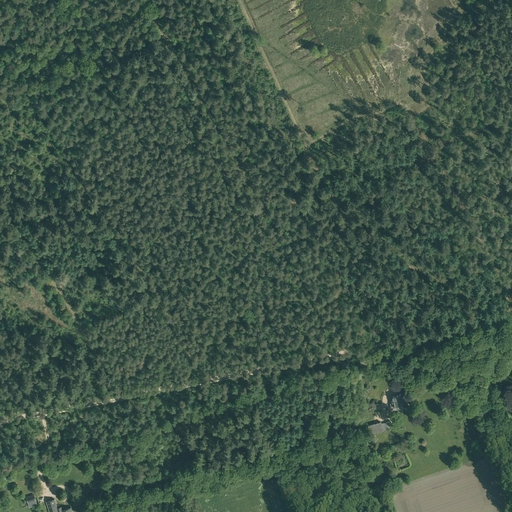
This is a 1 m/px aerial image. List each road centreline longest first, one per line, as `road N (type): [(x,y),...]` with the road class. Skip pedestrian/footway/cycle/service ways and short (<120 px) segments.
road 1 (track): [(484,325),(0,421)]
road 2 (track): [(346,355),(146,0)]
road 3 (track): [(353,511),(358,423),(180,472),(196,511)]
road 4 (unclassified): [(511,471),(486,387),(511,333)]
